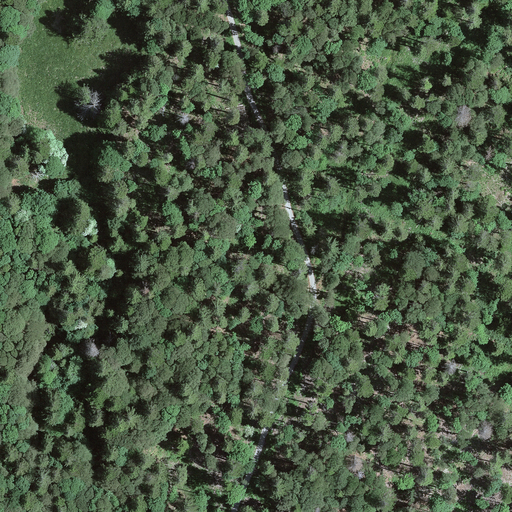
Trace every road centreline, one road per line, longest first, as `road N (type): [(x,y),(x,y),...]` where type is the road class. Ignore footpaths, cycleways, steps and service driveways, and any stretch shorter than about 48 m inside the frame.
road 1 (track): [(235,511),(313,311),(311,274),(222,0)]
road 2 (track): [(313,311),(327,299),(366,139),(413,24),(414,0)]
road 3 (track): [(345,511),(434,482),(511,359)]
